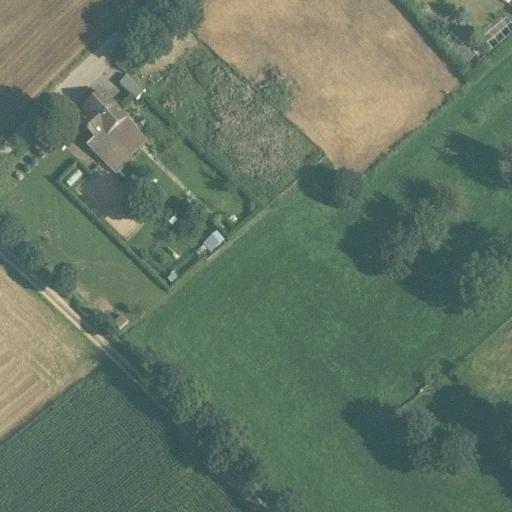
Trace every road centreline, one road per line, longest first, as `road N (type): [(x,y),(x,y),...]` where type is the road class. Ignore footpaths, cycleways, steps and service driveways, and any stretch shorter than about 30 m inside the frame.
road 1 (track): [(0,250),(145,384),(262,511)]
road 2 (track): [(161,0),(0,156)]
